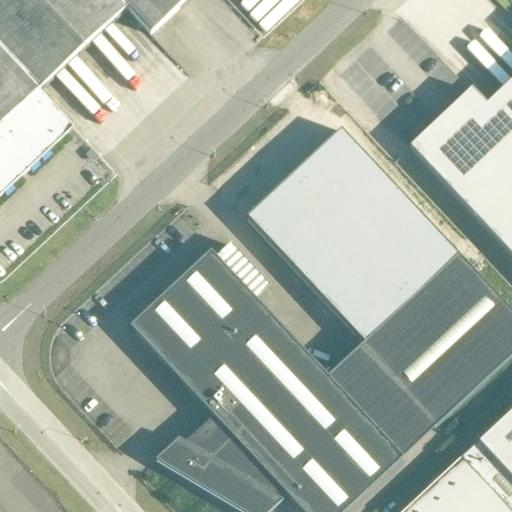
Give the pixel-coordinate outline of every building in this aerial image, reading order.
[(150,36),(189,0),(0,0),(0,196),(73,128),(39,92),(126,11),(150,36)] [(511,82),(485,108),(470,92),(409,150),(511,259),(511,82)] [(210,254),(128,330),(130,331),(130,330),(213,419),(184,445),(178,441),(154,463),(160,467),(236,511),(273,511),(282,503),(276,500),(282,493),(299,511),(347,511),(402,461),(401,459),(401,460),(326,380),(254,303),(269,289),(230,247),(215,261),(210,256),(211,255),(210,254)] [(457,260),(360,350),(435,431),(511,358),(511,316),(457,258),(456,259),(457,260)] [(511,511),(511,411),(459,461),(405,511),(511,511)]
